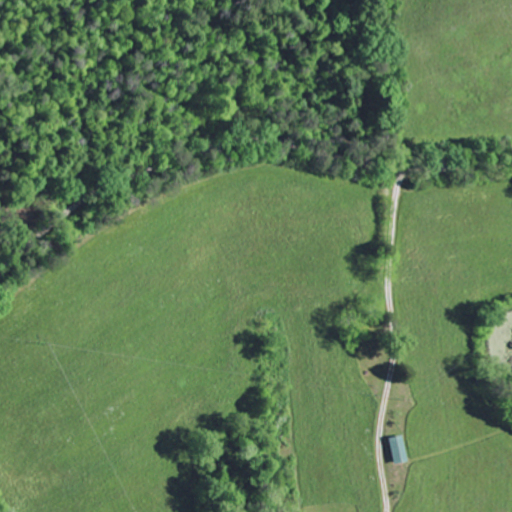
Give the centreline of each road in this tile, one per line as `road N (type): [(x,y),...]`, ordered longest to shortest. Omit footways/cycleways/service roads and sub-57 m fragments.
road 1 (residential): [(0,273),(90,196),(240,143),(402,170),(511,165)]
road 2 (residential): [(402,170),(389,288),(395,340),(380,421),(385,511)]
